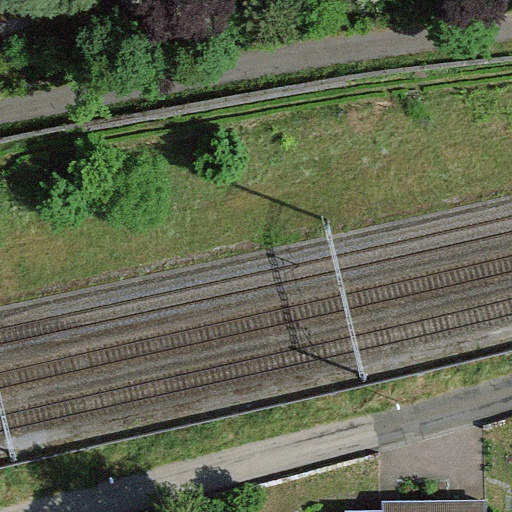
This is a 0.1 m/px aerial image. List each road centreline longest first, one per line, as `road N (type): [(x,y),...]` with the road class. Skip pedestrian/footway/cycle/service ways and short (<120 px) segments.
road 1 (unclassified): [(511,35),(214,77),(0,121)]
road 2 (residential): [(88,511),(511,396)]
